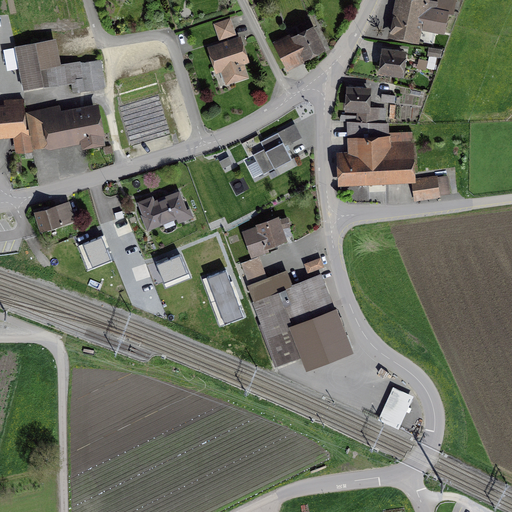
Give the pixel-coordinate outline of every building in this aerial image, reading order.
[(434,11),(436,3),(422,0),(396,0),(389,36),(415,41),(418,27),(425,28),(434,30),(444,32),(448,14),(434,11)] [(434,11),(448,14),(452,15),(455,0),(436,0),(436,3),(434,11)] [(230,20),(214,25),(219,41),(235,36),(230,20)] [(313,27),(275,45),(288,71),(326,52),(313,27)] [(434,30),(425,28),(423,41),(432,43),(434,30)] [(241,37),(208,49),(217,73),(222,72),(227,87),(249,79),(245,66),(250,64),(241,37)] [(23,91),(43,88),(39,68),(36,45),(16,48),(23,91)] [(418,66),(437,69),(440,49),(430,48),(428,59),(420,58),(418,66)] [(403,80),(407,54),(382,51),(379,76),(403,80)] [(100,59),(39,68),(43,88),(76,82),(78,93),(105,89),(100,59)] [(132,141),(169,133),(156,73),(117,81),(123,111),(131,109),(132,117),(144,114),(143,109),(148,108),(149,114),(146,114),(148,123),(129,126),(132,141)] [(369,90),(348,89),(346,108),(360,109),(359,121),(384,122),(385,110),(368,109),(369,90)] [(382,100),(396,102),(396,94),(382,93),(382,100)] [(4,107),(0,107),(0,139),(15,138),(17,154),(31,152),(28,128),(27,128),(23,98),(4,101),(4,107)] [(105,145),(98,106),(62,113),(60,106),(28,112),(34,147),(82,138),(84,149),(105,145)] [(338,159),(339,180),(414,175),(411,134),(387,133),(388,122),(384,122),(359,121),(349,121),(351,158),(338,159)] [(265,151),(253,156),(264,176),(292,162),(279,135),(262,144),(265,151)] [(228,156),(220,160),(225,169),(233,165),(228,156)] [(419,201),(444,197),(441,177),(415,181),(419,201)] [(152,197),(136,203),(148,234),(188,219),(178,193),(154,202),(152,197)] [(68,204),(34,215),(39,233),(73,223),(68,204)] [(288,244),(279,218),(241,232),(250,257),(288,244)] [(83,244),(93,268),(112,260),(103,236),(83,244)] [(317,252),(309,255),(314,268),(322,265),(317,252)] [(180,254),(156,264),(164,283),(188,274),(180,254)] [(258,257),(242,263),(250,283),(265,278),(258,257)] [(227,267),(207,275),(225,323),(245,315),(227,267)] [(308,366),(350,349),(335,309),(329,312),(316,277),(268,295),(265,288),(252,292),(279,363),(303,354),(308,366)] [(400,428),(414,395),(393,386),(379,419),(400,428)]
